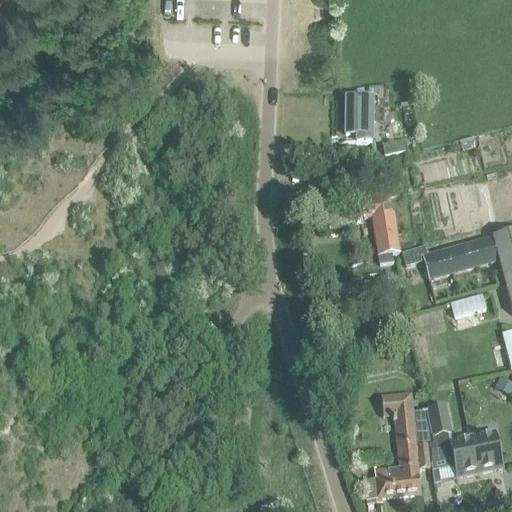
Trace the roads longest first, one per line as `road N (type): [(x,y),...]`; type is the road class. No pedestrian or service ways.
road 1 (residential): [(346,511),(262,249),(271,0)]
road 2 (unknown): [(222,511),(227,463),(209,361),(212,313),(238,277),(261,217)]
